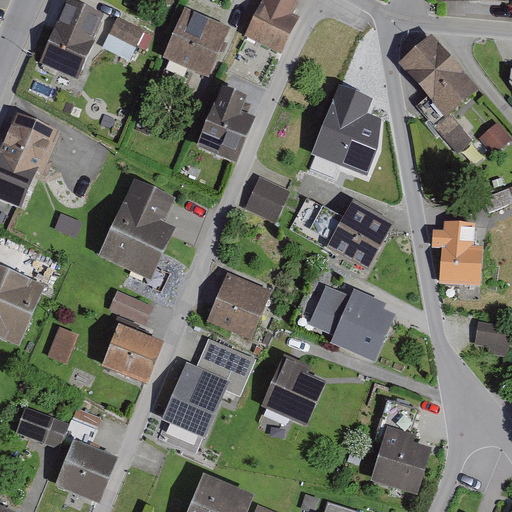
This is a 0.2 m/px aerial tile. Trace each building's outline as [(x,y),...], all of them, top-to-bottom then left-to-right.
[(301,0),(263,0),(244,41),(281,59),(299,23),(292,19),(301,0)] [(509,0),(437,0),(437,9),(509,12),(509,0)] [(104,21),(67,4),(39,69),(78,86),(95,48),(93,47),(104,21)] [(231,34),(185,14),(163,63),(208,84),(231,34)] [(155,39),(117,21),(103,52),(130,64),(137,49),(148,54),(155,39)] [(479,96),(432,41),(397,70),(426,104),(418,110),(463,163),(477,152),(451,120),(479,96)] [(252,109),(223,97),(216,114),(214,113),(196,157),(237,174),(256,127),(246,123),(252,109)] [(154,111),(146,107),(135,132),(143,136),(154,111)] [(369,134),(327,116),(302,176),(343,194),(345,188),(362,195),(384,143),(369,136),(369,134)] [(60,140),(17,122),(0,161),(0,200),(19,209),(24,211),(37,179),(42,181),(60,140)] [(291,195),(260,181),(245,213),(276,227),(291,195)] [(175,205),(134,186),(98,263),(152,288),(176,235),(164,229),(175,205)] [(489,216),(511,206),(511,190),(483,202),(489,216)] [(344,224),(307,203),(290,233),(328,254),(344,224)] [(344,224),(328,254),(327,255),(368,278),(395,230),(354,207),(344,224)] [(84,226),(61,217),(55,233),(77,242),(84,226)] [(475,229),(446,227),(445,236),(434,235),(433,251),(444,252),(442,287),(479,289),(481,251),(473,251),(475,229)] [(46,292),(0,272),(0,343),(20,352),(46,292)] [(272,297),(228,279),(207,328),(251,346),(272,297)] [(327,291),(310,328),(337,340),(332,350),(377,369),(398,322),(385,316),(388,311),(355,296),(351,303),(327,291)] [(154,311),(118,295),(109,314),(146,330),(154,311)] [(511,340),(511,332),(479,326),(475,349),(489,351),(489,357),(506,360),(511,340)] [(79,339),(59,331),(47,361),(67,369),(79,339)] [(165,351),(119,333),(102,375),(148,393),(165,351)] [(196,373),(187,369),(162,426),(206,445),(227,396),(241,402),(257,364),(209,343),(196,373)] [(312,373),(284,361),(261,413),(307,433),(326,389),(309,381),(312,373)] [(62,445),(72,449),(54,493),(100,511),(119,465),(99,457),(101,452),(92,448),(98,434),(97,434),(102,420),(76,410),(69,428),(62,445)] [(69,428),(25,412),(16,438),(59,453),(62,445),(69,428)] [(417,441),(387,432),(371,488),(418,502),(432,455),(414,450),(417,441)] [(352,451),(347,465),(358,469),(364,455),(352,451)] [(251,511),(255,504),(203,483),(191,511),(251,511)] [(317,511),(321,502),(306,497),(300,511),(317,511)]
